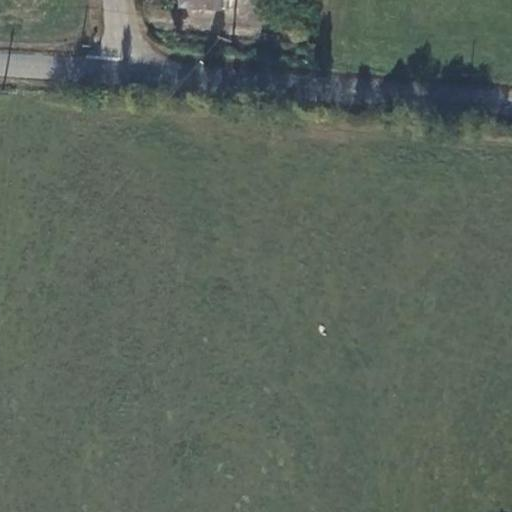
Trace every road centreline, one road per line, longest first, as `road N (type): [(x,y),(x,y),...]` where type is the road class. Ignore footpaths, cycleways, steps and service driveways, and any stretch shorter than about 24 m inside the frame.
road 1 (tertiary): [(121,75),(511,104)]
road 2 (tertiary): [(0,64),(121,75)]
